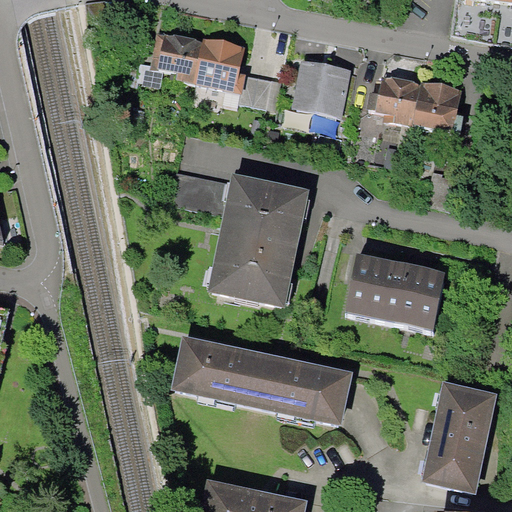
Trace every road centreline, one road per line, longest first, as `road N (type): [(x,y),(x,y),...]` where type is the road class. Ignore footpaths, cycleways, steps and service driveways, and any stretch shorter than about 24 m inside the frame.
road 1 (residential): [(0,35),(47,242),(42,288)]
road 2 (residential): [(102,511),(42,288)]
